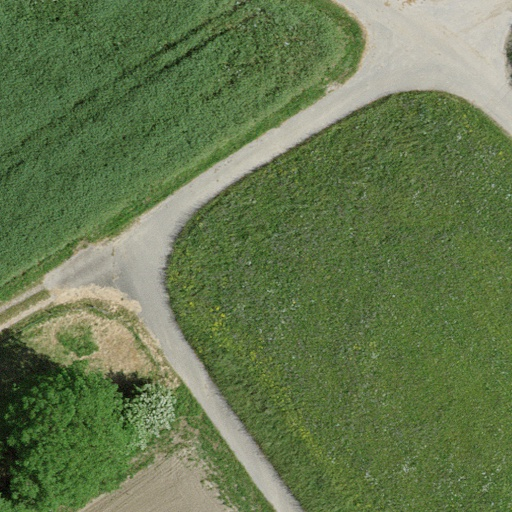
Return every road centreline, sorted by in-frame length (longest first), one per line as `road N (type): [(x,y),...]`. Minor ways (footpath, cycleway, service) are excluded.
road 1 (track): [(293,511),(181,356),(154,302),(149,264),(159,230),(189,200),(440,41)]
road 2 (track): [(367,0),(440,41),(511,113)]
road 3 (track): [(0,321),(159,230)]
